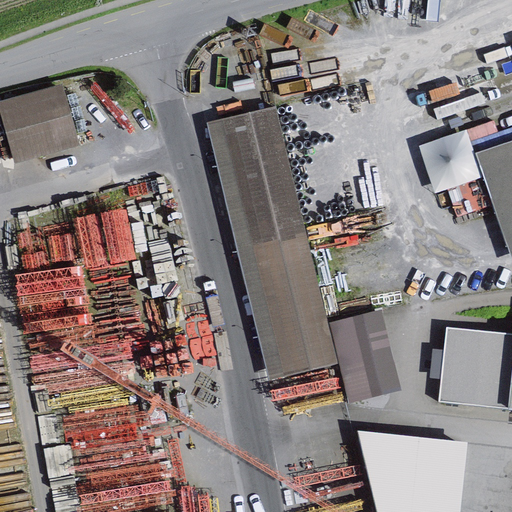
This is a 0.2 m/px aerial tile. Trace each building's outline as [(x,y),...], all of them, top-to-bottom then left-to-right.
[(0,124),(10,165),(76,148),(60,87),(0,102),(0,124)] [(210,128),(272,385),(338,370),(328,329),(276,112),(210,128)] [(511,257),(511,146),(477,159),(511,257)] [(347,408),(399,396),(380,317),(328,329),(338,370),(347,408)] [(511,410),(511,337),(450,331),(442,402),(511,410)] [(460,511),(467,448),(358,437),(376,511),(460,511)]
